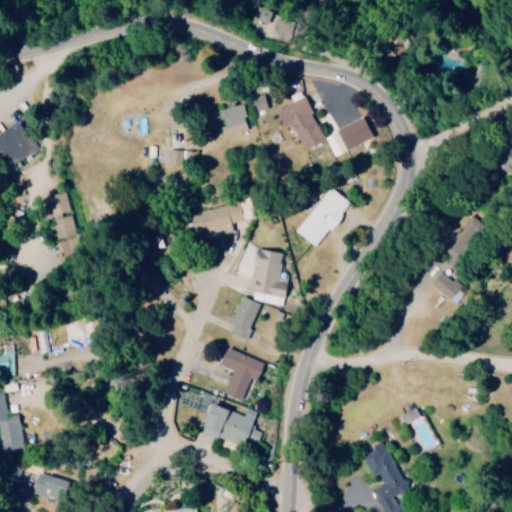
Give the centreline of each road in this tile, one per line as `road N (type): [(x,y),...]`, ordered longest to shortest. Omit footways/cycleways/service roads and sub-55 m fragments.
road 1 (secondary): [(292,511),(310,375),(420,198),(422,161),(392,97),(363,73),(266,53),(161,14),(110,25),(74,47),(0,60)]
road 2 (residential): [(290,496),(274,498),(194,461),(129,443),(38,381),(28,356)]
road 3 (residential): [(317,362),(447,358),(511,369)]
road 4 (residential): [(171,453),(166,406),(206,309),(199,272)]
